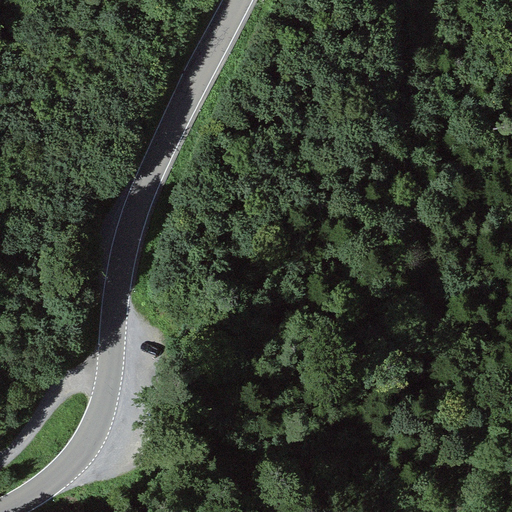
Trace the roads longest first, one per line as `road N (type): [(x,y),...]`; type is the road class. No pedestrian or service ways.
road 1 (tertiary): [(4,511),(73,464),(99,427),(128,231),(238,0)]
road 2 (track): [(437,511),(394,0)]
road 3 (track): [(0,461),(71,381),(112,360)]
road 4 (track): [(448,511),(482,426),(511,382)]
